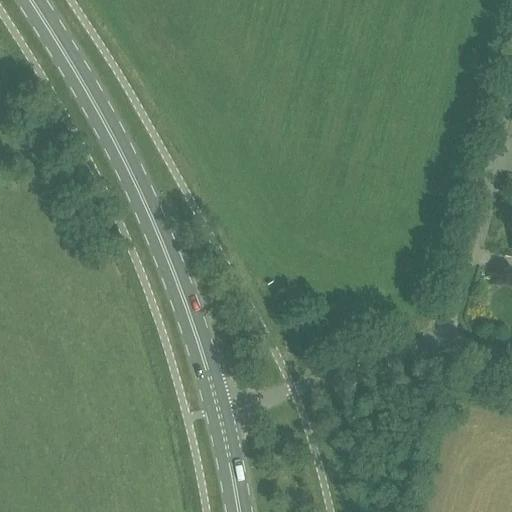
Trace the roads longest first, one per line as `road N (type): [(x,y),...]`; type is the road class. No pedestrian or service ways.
road 1 (secondary): [(222,413),(140,184),(31,0)]
road 2 (unclassified): [(437,347),(511,98)]
road 3 (unclassified): [(222,413),(437,347)]
